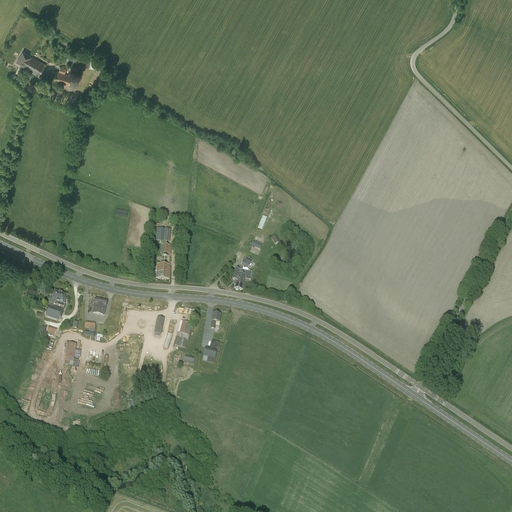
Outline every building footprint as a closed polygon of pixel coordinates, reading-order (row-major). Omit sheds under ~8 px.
[(72,60),(71,62),(79,64),(81,52),(77,51),(77,48),(74,47),(74,51),(73,51),(72,60)] [(17,62),(25,67),(31,57),(23,52),(17,62)] [(80,66),(93,69),(96,60),(83,56),(80,66)] [(31,57),(25,67),(39,75),(45,65),(31,57)] [(57,71),(54,82),(61,84),(64,75),(65,74),(66,68),(60,67),(59,72),(57,71)] [(64,75),(61,84),(69,86),(77,88),(80,78),(73,76),(69,75),(65,74),(64,75)] [(154,241),(170,242),(171,230),(155,229),(154,241)] [(252,247),(260,250),(262,245),(254,242),(252,247)] [(160,254),(171,255),(172,246),(161,245),(160,254)] [(248,268),(251,261),(243,258),(240,265),(248,268)] [(157,273),(156,279),(169,279),(170,265),(158,264),(157,273)] [(235,289),(243,291),(246,276),(241,275),(242,270),(235,269),(232,280),(237,280),(235,289)] [(67,296),(55,292),(52,300),(51,300),(50,303),(64,307),(65,304),(64,304),(67,296)] [(95,304),(93,313),(104,316),(106,306),(106,307),(107,302),(95,299),(94,304),(95,304)] [(45,317),(44,320),(58,325),(59,321),(60,322),(64,310),(49,305),(45,317)] [(213,313),(211,321),(210,328),(215,329),(216,322),(219,322),(221,314),(213,313)] [(157,318),(154,334),(161,335),(164,319),(157,318)] [(177,338),(188,341),(193,324),(181,321),(177,338)] [(85,329),(89,329),(89,332),(95,333),(95,323),(86,322),(85,329)] [(48,326),(46,332),(55,335),(57,329),(48,326)] [(174,346),(185,349),(187,341),(176,338),(174,346)] [(51,350),(53,343),(45,341),(43,348),(51,350)] [(202,361),(214,364),(219,343),(212,341),(210,348),(206,347),(202,361)] [(65,364),(73,366),(73,362),(74,362),(76,344),(68,343),(65,361),(65,364)] [(185,356),(183,363),(193,365),(195,359),(185,356)]
